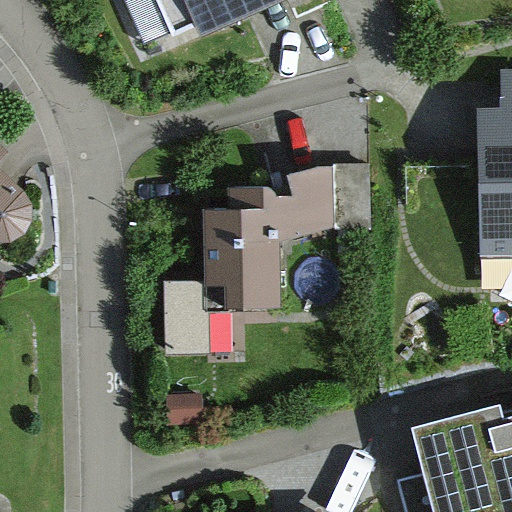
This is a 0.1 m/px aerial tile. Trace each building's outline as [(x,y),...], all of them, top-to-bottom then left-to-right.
[(187,0),(206,41),(294,0),(187,0)] [(508,125),(475,127),(483,256),(511,254),(511,77),(506,78),(508,125)] [(0,172),(0,231),(9,232),(19,226),(26,214),(26,200),(0,172)] [(353,225),(353,175),(236,175),(236,209),(203,209),(204,282),(169,282),(169,359),(206,359),(206,302),(278,302),(278,226),(353,225)] [(500,410),(410,435),(431,511),(511,511),(511,420),(504,423),(500,410)]
